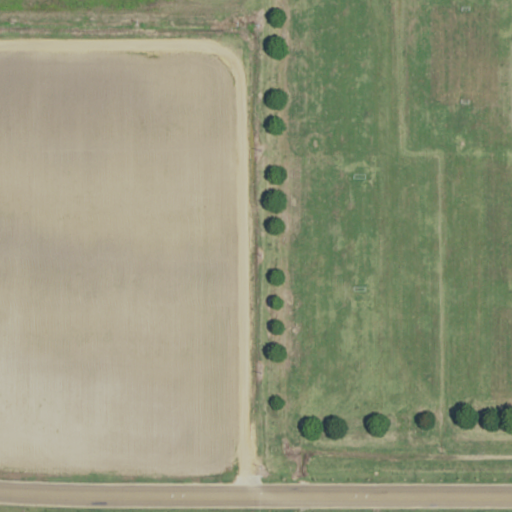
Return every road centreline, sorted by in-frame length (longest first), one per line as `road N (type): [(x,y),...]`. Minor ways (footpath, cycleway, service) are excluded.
road 1 (residential): [(0,41),(208,42),(236,59),(243,82),(246,494)]
road 2 (residential): [(511,494),(0,489)]
road 3 (residential): [(266,494),(266,0)]
